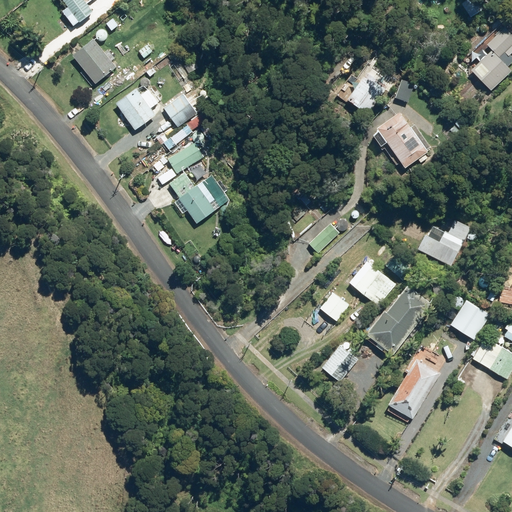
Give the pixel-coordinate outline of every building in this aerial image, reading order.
[(94,11),(85,0),(64,0),(69,7),(63,11),(74,25),(80,21),(80,22),(94,11)] [(471,0),(463,0),(462,1),(471,14),(478,10),(471,0)] [(107,23),(112,30),(118,26),(113,18),(107,23)] [(491,49),(470,70),(492,92),(511,72),(506,67),(511,61),(511,23),(510,21),(486,45),(491,49)] [(100,42),(109,34),(101,26),(93,34),(100,42)] [(72,55),(96,84),(117,67),(112,61),(115,58),(109,49),(105,52),(93,38),(72,55)] [(144,58),(153,50),(146,43),(138,50),(144,58)] [(358,61),(349,55),(341,67),(337,64),(328,78),(335,83),(343,71),(349,75),(358,61)] [(147,72),(151,76),(157,70),(152,65),(148,68),(145,64),(134,73),(139,79),(147,72)] [(349,102),(350,101),(369,113),(387,86),(367,72),(361,81),(352,75),(339,95),(349,102)] [(406,99),(411,81),(400,78),(396,97),(406,99)] [(136,88),(116,103),(137,130),(157,115),(150,106),(157,100),(149,90),(142,95),(136,88)] [(185,96),(168,106),(174,116),(191,106),(185,96)] [(429,152),(400,112),(378,128),(406,168),(418,159),(421,163),(428,158),(425,154),(429,152)] [(198,124),(193,118),(178,132),(183,138),(198,124)] [(454,125),(448,132),(454,137),(460,131),(454,125)] [(199,140),(169,159),(178,173),(204,157),(199,148),(206,144),(200,135),(197,137),(199,140)] [(184,172),(170,183),(180,198),(175,202),(183,214),(188,210),(197,223),(226,203),(224,201),(228,198),(222,190),(227,187),(221,179),(217,182),(211,175),(195,187),(184,172)] [(306,206),(311,201),(309,198),(303,202),(306,206)] [(293,214),(297,220),(302,216),(298,210),(293,214)] [(303,218),(286,233),(294,241),(311,226),(303,218)] [(331,223),(309,243),(318,253),(340,233),(331,223)] [(422,248),(451,264),(457,253),(428,237),(422,248)] [(386,265),(400,277),(410,266),(396,253),(386,265)] [(396,284),(368,261),(350,283),(379,306),(396,284)] [(378,343),(394,355),(433,304),(408,285),(388,311),(385,309),(366,333),(373,339),(372,339),(370,342),(371,345),(374,346),(377,346),(378,343)] [(333,291),(320,307),(337,321),(350,305),(333,291)] [(358,359),(340,345),(323,367),(341,381),(358,359)] [(508,379),(511,371),(511,352),(502,347),(495,359),(478,349),(473,358),(490,367),(489,368),(508,379)] [(396,394),(421,408),(441,372),(417,358),(396,394)] [(403,414),(395,426),(402,431),(410,419),(403,414)]
